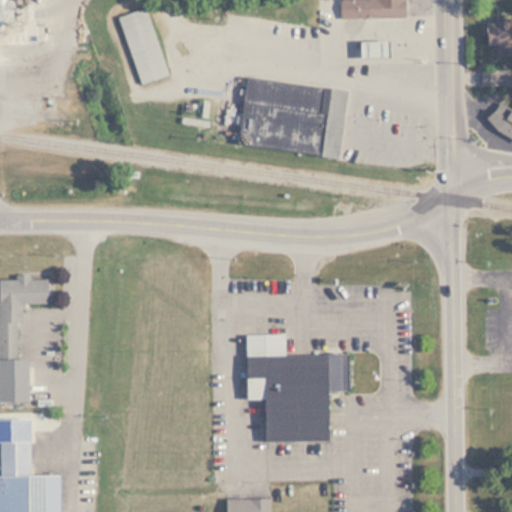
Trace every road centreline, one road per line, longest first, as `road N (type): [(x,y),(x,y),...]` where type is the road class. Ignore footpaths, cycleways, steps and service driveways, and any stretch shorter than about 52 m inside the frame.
road 1 (primary): [(0,219),(111,217),(347,237),(397,227),(451,199)]
road 2 (secondary): [(455,511),(451,199)]
road 3 (secondary): [(451,199),(445,0)]
